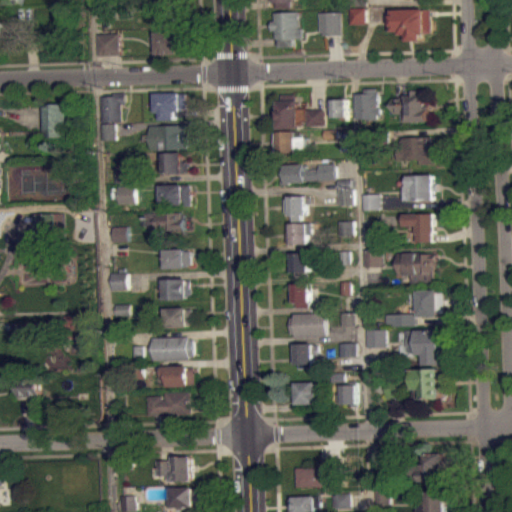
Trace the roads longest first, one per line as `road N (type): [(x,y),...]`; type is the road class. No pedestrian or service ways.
road 1 (primary): [(248,511),(226,0)]
road 2 (residential): [(467,0),(487,511)]
road 3 (residential): [(0,78),(511,62)]
road 4 (residential): [(0,441),(511,425)]
road 5 (residential): [(511,425),(493,0)]
